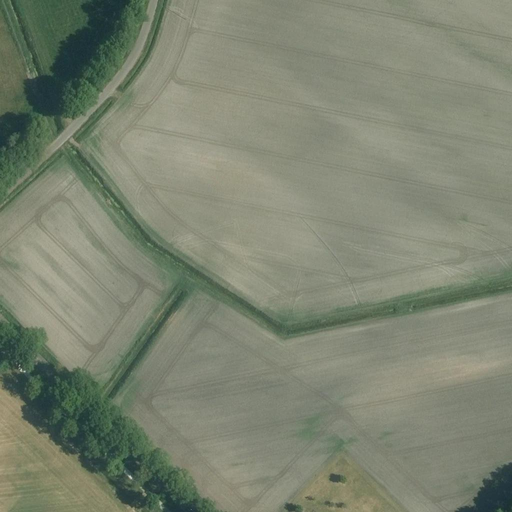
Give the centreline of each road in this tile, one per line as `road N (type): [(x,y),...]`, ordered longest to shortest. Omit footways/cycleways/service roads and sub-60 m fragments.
road 1 (tertiary): [(190,511),(0,322)]
road 2 (unclassified): [(0,196),(111,86),(154,0)]
